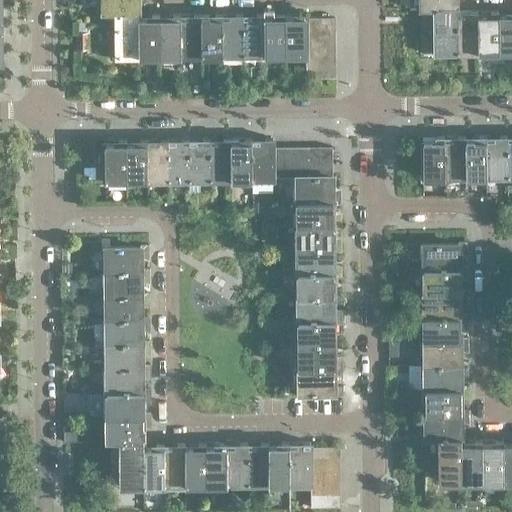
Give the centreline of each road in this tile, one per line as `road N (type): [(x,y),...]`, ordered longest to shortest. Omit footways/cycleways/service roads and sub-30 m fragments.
road 1 (residential): [(372,421),(172,422),(170,227),(148,210),(41,212)]
road 2 (residential): [(511,419),(489,420),(486,204),(372,205)]
road 3 (residential): [(370,106),(38,110)]
road 4 (residential): [(43,511),(41,212)]
road 5 (residential): [(372,421),(372,205)]
road 6 (residential): [(511,108),(370,106)]
